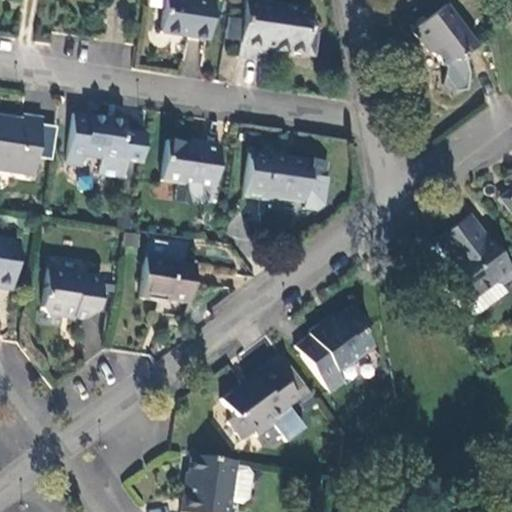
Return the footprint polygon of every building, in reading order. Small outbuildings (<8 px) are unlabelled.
[(208,38),(213,1),(208,0),(164,0),(160,31),(208,38)] [(245,0),(242,19),(240,39),(237,56),(263,60),(265,48),(313,55),(317,30),(309,29),(312,7),(271,1),(271,0),(245,0)] [(456,59),(477,43),(447,1),(411,27),(422,42),(425,40),(443,65),(451,58),(456,59)] [(224,37),(240,39),(242,19),(227,17),(224,37)] [(125,121),(74,114),(67,163),(84,165),(85,155),(102,158),(99,174),(125,178),(127,160),(120,159),(125,121)] [(0,170),(35,176),(43,119),(24,116),(23,119),(0,116),(0,170)] [(202,146),(169,141),(163,180),(179,183),(176,200),(201,204),(208,200),(213,201),(221,146),(203,142),(202,146)] [(277,157),(272,156),(251,153),(244,197),(265,201),(266,199),(278,201),(282,198),(306,201),(310,176),(326,178),(329,161),(312,158),(311,162),(277,157)] [(511,214),(511,213),(511,201),(510,199),(511,197),(511,186),(499,196),(511,214)] [(437,240),(439,243),(453,261),(446,268),(445,272),(444,275),(445,279),(444,281),(445,284),(446,288),(448,292),(460,308),(463,305),(492,284),(502,284),(511,276),(511,268),(488,236),(486,237),(469,216),(437,240)] [(0,288),(13,290),(20,241),(0,237),(0,288)] [(453,261),(439,243),(431,249),(446,268),(453,261)] [(196,265),(146,258),(140,298),(190,304),(196,265)] [(96,312),(101,278),(47,270),(41,307),(48,316),(56,318),(66,312),(74,313),(73,318),(85,320),(96,312)] [(507,290),(502,284),(492,284),(463,305),(472,316),(507,290)] [(363,329),(369,324),(354,305),(329,323),(328,321),(310,333),(311,335),(297,346),(331,392),(347,382),(339,371),(374,345),(363,329)] [(288,406),(298,399),(271,363),(255,375),(255,380),(245,387),(243,384),(222,399),(235,417),(229,422),(242,440),(254,431),(257,436),(275,423),(283,434),(292,427),(294,414),(288,406)] [(227,511),(229,501),(242,503),(248,499),(252,475),(247,469),(235,467),(236,462),(192,455),(186,497),(184,497),(181,511),(227,511)]
